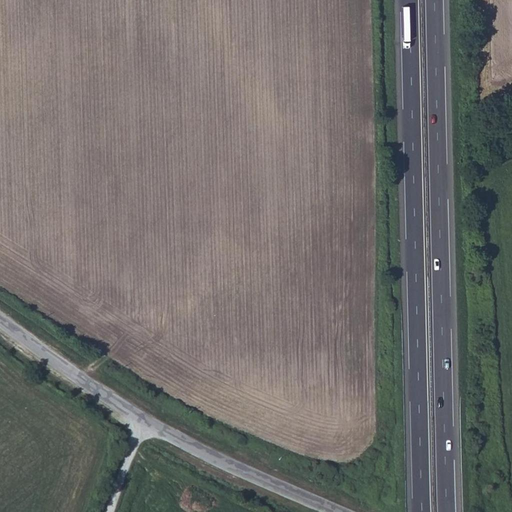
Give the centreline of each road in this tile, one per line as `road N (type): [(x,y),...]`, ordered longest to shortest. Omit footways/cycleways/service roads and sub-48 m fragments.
road 1 (trunk): [(409,0),(421,511)]
road 2 (trunk): [(445,511),(434,0)]
road 3 (unclassified): [(0,321),(141,425),(339,511)]
